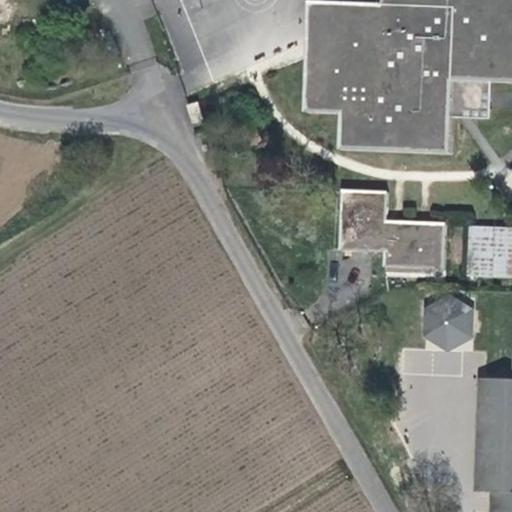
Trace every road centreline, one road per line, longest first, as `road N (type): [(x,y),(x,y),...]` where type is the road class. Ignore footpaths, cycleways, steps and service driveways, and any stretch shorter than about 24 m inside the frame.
road 1 (residential): [(384,511),(188,164),(155,131),(0,112)]
road 2 (track): [(0,247),(128,162),(132,125)]
